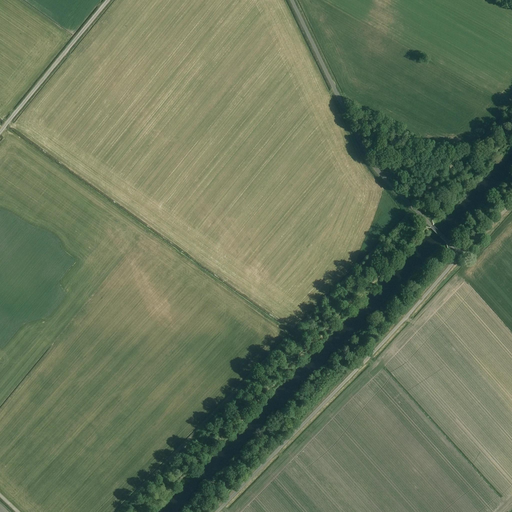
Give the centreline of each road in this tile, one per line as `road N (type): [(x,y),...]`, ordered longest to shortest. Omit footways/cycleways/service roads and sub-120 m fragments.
road 1 (unclassified): [(216,511),(460,255)]
road 2 (unclassified): [(460,255),(369,157),(292,0)]
road 3 (unclassified): [(0,133),(108,0)]
